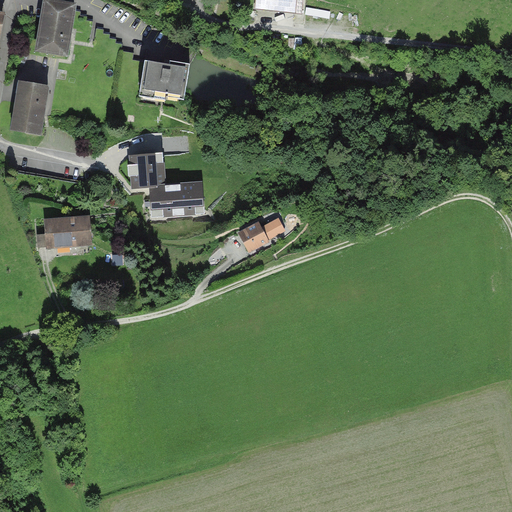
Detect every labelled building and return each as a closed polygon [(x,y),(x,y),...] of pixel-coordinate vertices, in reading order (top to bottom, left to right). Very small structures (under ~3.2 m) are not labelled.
[(296,0),(257,0),(257,8),(295,12),(296,0)] [(75,7),(50,3),(47,23),(43,22),(41,33),(45,34),(42,50),(67,55),(75,7)] [(170,66),(146,62),(141,92),(168,97),(169,93),(185,96),(186,87),(190,66),(170,63),(170,66)] [(40,135),(48,88),(24,84),(20,103),(16,103),(15,113),(19,114),(16,131),(40,135)] [(154,155),(131,156),(132,166),(138,166),(139,175),(133,176),(134,189),(150,187),(152,207),(163,206),(163,217),(197,214),(196,202),(203,201),(202,184),(165,187),(163,163),(155,163),(154,155)] [(88,218),(46,221),(48,247),(90,243),(88,218)] [(259,224),(240,234),(250,252),(269,242),(268,240),(285,231),(279,220),(262,229),(259,224)]
